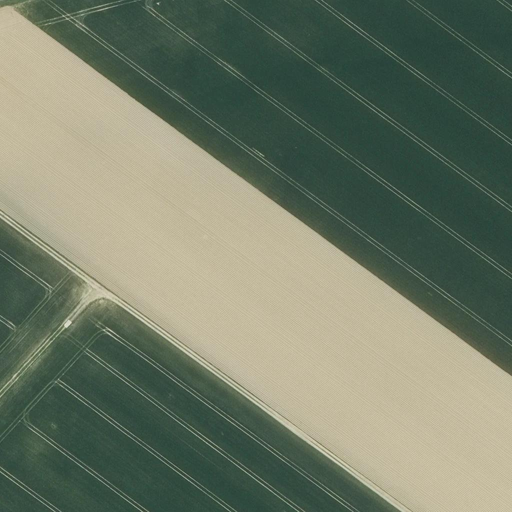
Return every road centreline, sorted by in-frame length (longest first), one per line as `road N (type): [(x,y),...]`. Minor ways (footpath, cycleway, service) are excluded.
road 1 (track): [(403,511),(0,214)]
road 2 (track): [(97,287),(0,394)]
